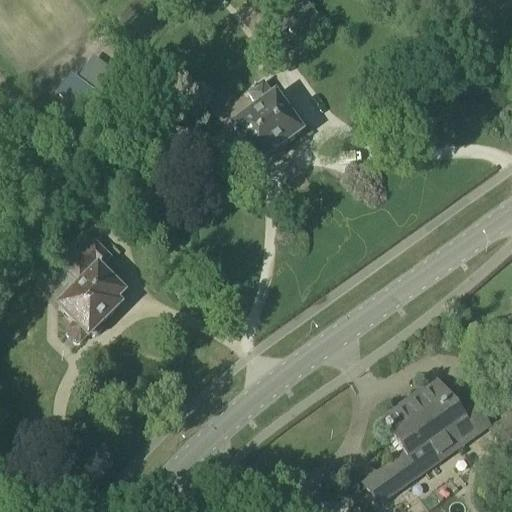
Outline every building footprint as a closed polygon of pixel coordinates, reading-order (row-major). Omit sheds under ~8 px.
[(296,9),(290,1),(272,15),(297,47),(322,28),(304,3),(296,9)] [(255,40),(269,60),(284,49),(270,30),(255,40)] [(254,114),(230,131),(243,149),(233,156),(244,171),(254,164),(256,167),(266,168),(276,161),(277,152),(298,137),(272,101),(265,90),(263,88),(245,101),(254,114)] [(54,284),(68,299),(56,312),(71,326),(63,333),(62,338),(72,348),(79,346),(85,341),(86,341),(117,310),(112,306),(120,298),(98,275),(110,262),(91,243),(90,244),(80,235),(54,262),(62,271),(61,273),(63,275),(54,284)] [(372,507),(403,486),(485,429),(474,413),(458,424),(434,389),(380,426),(404,460),(391,468),(376,479),(374,476),(364,482),(367,485),(360,490),(372,507)] [(502,454),(511,446),(511,417),(487,434),(502,454)]
